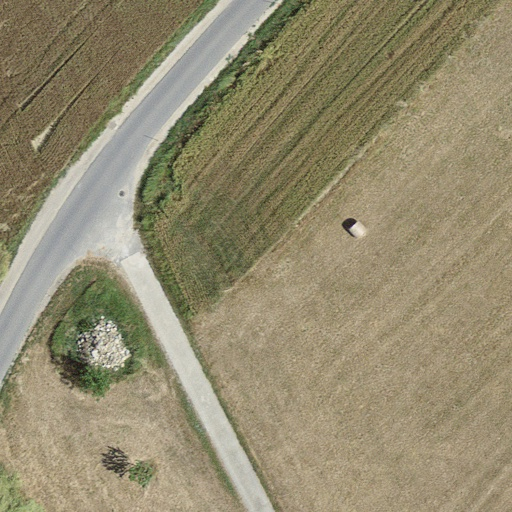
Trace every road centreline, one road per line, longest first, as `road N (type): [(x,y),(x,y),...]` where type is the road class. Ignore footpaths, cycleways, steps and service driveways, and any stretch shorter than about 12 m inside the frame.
road 1 (unclassified): [(0,383),(89,187),(251,0)]
road 2 (track): [(89,187),(263,511)]
